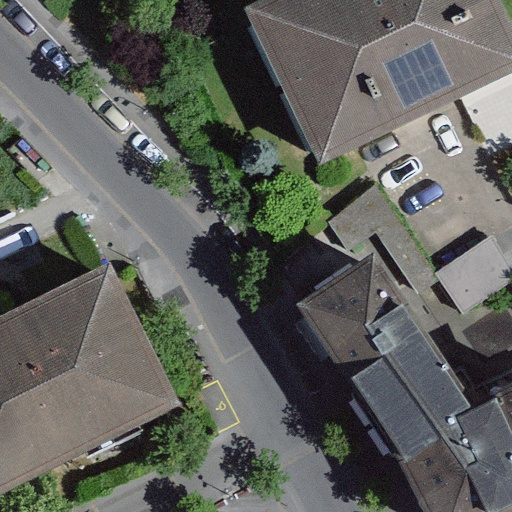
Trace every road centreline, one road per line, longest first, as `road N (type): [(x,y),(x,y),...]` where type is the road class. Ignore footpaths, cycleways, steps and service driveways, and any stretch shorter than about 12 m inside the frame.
road 1 (residential): [(0,52),(175,235),(284,437)]
road 2 (residential): [(130,511),(284,437)]
